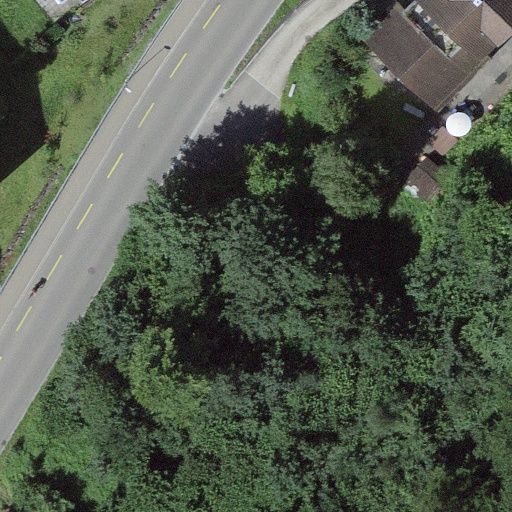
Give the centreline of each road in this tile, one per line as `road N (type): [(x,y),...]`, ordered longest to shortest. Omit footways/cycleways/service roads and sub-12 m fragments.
road 1 (residential): [(0,396),(254,0)]
road 2 (track): [(174,114),(199,126),(235,116),(337,0)]
